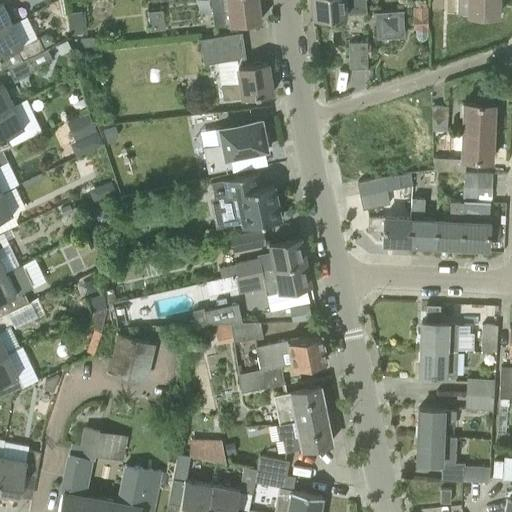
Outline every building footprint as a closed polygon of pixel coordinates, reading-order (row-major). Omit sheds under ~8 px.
[(0,0),(0,27),(12,22),(2,0),(0,0)] [(211,0),(215,26),(261,21),(258,0),(211,0)] [(311,0),(313,15),(357,11),(367,10),(366,0),(311,0)] [(458,0),(458,13),(499,15),(499,0),(458,0)] [(405,7),(377,8),(378,35),(406,34),(405,7)] [(70,34),(85,33),(82,10),(67,12),(70,34)] [(428,14),(413,15),(414,28),(415,28),(416,34),(417,37),(420,40),(424,40),(427,37),(428,34),(427,28),(428,28),(428,14)] [(12,22),(0,27),(0,70),(8,66),(44,49),(38,38),(23,45),(12,22)] [(217,61),(221,85),(223,99),(243,97),(272,93),(267,61),(248,64),(242,31),(201,38),(204,63),(217,61)] [(45,33),(39,36),(44,47),(55,42),(52,36),(45,33)] [(94,36),(81,38),(82,46),(95,45),(94,36)] [(368,41),(349,42),(350,68),(368,67),(368,41)] [(47,48),(44,49),(8,66),(13,77),(27,71),(49,60),(48,60),(52,58),(47,48)] [(0,111),(13,105),(3,82),(0,83),(0,111)] [(0,151),(3,150),(12,146),(7,134),(23,127),(37,121),(27,99),(13,105),(0,111),(0,151)] [(463,130),(493,131),(494,104),(464,102),(463,130)] [(433,105),(431,129),(447,129),(448,105),(433,105)] [(88,111),(67,121),(76,143),(98,134),(88,111)] [(270,147),(267,132),(263,132),(260,118),(216,127),(219,142),(203,146),(208,171),(231,167),(229,155),(270,147)] [(493,131),(463,130),(462,158),(433,157),(433,167),(434,168),(465,170),(466,158),(492,159),(493,131)] [(0,191),(2,190),(0,186),(0,164),(8,161),(3,150),(0,151),(0,191)] [(465,185),(491,187),(492,171),(465,170),(465,185)] [(244,225),(262,222),(281,217),(281,215),(284,211),(282,204),(278,201),(274,183),(261,185),(258,171),(211,180),(214,196),(225,194),(232,224),(243,222),(244,225)] [(411,171),(359,182),(361,194),(387,189),(412,184),(411,171)] [(112,180),(106,182),(103,190),(106,196),(117,192),(112,180)] [(491,187),(465,185),(464,200),(490,201),(491,187)] [(387,189),(361,194),(364,208),(390,203),(387,189)] [(0,218),(12,213),(2,190),(0,191),(0,218)] [(88,199),(86,214),(100,217),(102,201),(88,199)] [(411,199),(410,217),(409,243),(436,244),(437,219),(425,218),(425,200),(411,199)] [(72,201),(58,207),(62,214),(72,218),(78,215),(72,201)] [(437,219),(436,244),(462,246),(463,220),(464,201),(450,201),(450,219),(437,219)] [(383,242),(409,243),(410,217),(369,215),(368,230),(383,230),(383,242)] [(463,220),(462,246),(488,247),(490,221),(463,220)] [(490,226),(490,240),(500,240),(501,226),(490,226)] [(234,249),(265,242),(262,228),(231,235),(234,249)] [(81,255),(91,250),(84,234),(73,238),(81,255)] [(222,277),(238,273),(306,260),(306,257),(307,253),(306,250),(304,247),(302,234),(269,241),(271,253),(236,262),(236,263),(219,266),(222,277)] [(306,260),(238,273),(240,284),(264,280),(266,293),(312,284),(309,273),(310,270),(309,265),(307,262),(306,260)] [(0,313),(9,310),(28,301),(23,291),(33,286),(22,263),(4,271),(0,272),(0,313)] [(114,290),(107,292),(109,303),(117,301),(114,290)] [(30,300),(28,301),(9,310),(15,323),(16,326),(38,316),(30,300)] [(232,322),(243,322),(238,303),(204,310),(207,323),(232,322)] [(309,304),(290,307),(292,320),(311,316),(309,304)] [(100,330),(102,326),(105,306),(93,312),(89,326),(100,330)] [(14,323),(15,323),(9,310),(0,313),(0,355),(8,352),(20,346),(10,325),(14,323)] [(422,320),(421,347),(457,349),(458,322),(422,320)] [(260,321),(243,322),(232,322),(234,340),(263,335),(260,321)] [(234,340),(232,322),(216,325),(218,342),(234,340)] [(483,323),(482,349),(497,350),(498,324),(483,323)] [(262,368),(284,363),(290,362),(290,365),(326,358),(326,356),(327,353),(326,348),(324,346),(321,332),(257,344),(262,368)] [(123,373),(148,378),(156,340),(131,334),(123,373)] [(457,349),(421,347),(420,374),(456,376),(457,349)] [(8,352),(0,355),(0,396),(23,386),(8,352)] [(284,363),(262,368),(241,372),(244,390),(287,381),(284,363)] [(511,397),(511,392),(511,365),(501,365),(500,397),(511,397)] [(54,391),(60,374),(56,372),(45,378),(45,388),(54,391)] [(466,392),(493,393),(494,378),(467,376),(466,392)] [(280,422),(297,418),(326,412),(320,385),(275,394),(280,422)] [(493,393),(466,392),(465,408),(493,409),(493,393)] [(417,435),(455,436),(456,435),(444,435),(445,420),(456,420),(456,409),(418,408),(417,435)] [(326,412),(297,418),(300,432),(283,435),(286,451),(332,442),(326,412)] [(90,455),(123,460),(127,434),(85,426),(82,441),(72,439),(70,454),(67,453),(57,511),(153,511),(162,472),(129,466),(121,502),(83,494),(90,455)] [(455,436),(417,435),(416,461),(442,462),(441,480),(489,482),(490,464),(454,463),(455,436)] [(189,455),(190,455),(228,463),(223,439),(190,437),(189,455)] [(236,452),(233,441),(225,443),(228,454),(236,452)] [(3,455),(0,470),(0,491),(20,495),(24,473),(36,475),(41,450),(27,448),(25,459),(3,455)] [(206,511),(211,487),(185,482),(190,455),(189,455),(178,453),(173,480),(184,482),(178,511),(206,511)] [(286,474),(286,473),(289,459),(261,454),(258,468),(286,474)] [(511,457),(503,456),(503,461),(502,478),(501,480),(511,480),(511,457)] [(501,478),(503,461),(495,460),(493,477),(501,478)] [(318,511),(322,495),(293,489),(295,475),(286,473),(286,474),(258,468),(257,472),(256,480),(281,485),(275,511),(318,511)] [(256,480),(257,472),(243,469),(239,492),(253,494),(256,480)] [(235,511),(239,492),(211,487),(206,511),(235,511)] [(440,487),(440,502),(450,502),(451,488),(440,487)]
